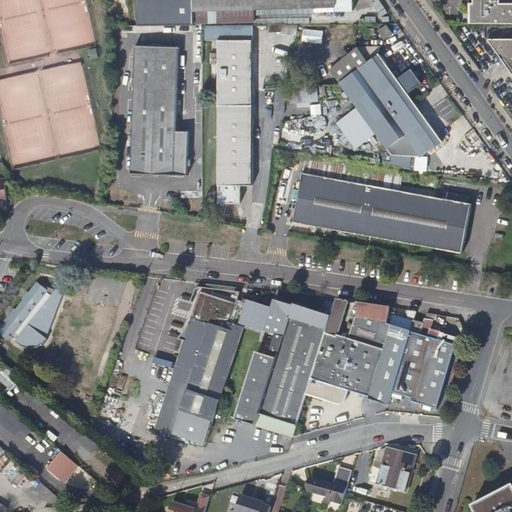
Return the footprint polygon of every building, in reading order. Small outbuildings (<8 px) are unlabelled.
[(172,15),(171,0),(156,0),(157,16),(172,15)] [(189,0),(189,22),(250,20),(250,14),(250,8),(309,6),(310,12),(349,11),(348,0),(189,0)] [(511,0),(475,0),(476,6),(473,5),(473,22),(511,22),(511,0)] [(375,23),(375,15),(364,16),(365,23),(375,23)] [(388,33),(383,24),(375,30),(380,38),(388,33)] [(302,42),(322,42),(322,29),(302,29),(302,42)] [(511,36),(488,37),(511,71),(511,36)] [(248,182),(249,40),(212,41),(213,184),(215,184),(215,201),(222,201),(231,201),(237,201),(237,183),(248,182)] [(96,47),(88,49),(89,59),(98,57),(96,47)] [(334,83),(377,148),(381,155),(412,158),(433,144),(401,95),(411,89),(402,75),(395,78),(391,71),(386,73),(374,55),(362,63),(353,48),(343,54),(339,57),(323,67),(334,83)] [(175,51),(132,50),(128,176),(183,177),(185,133),(173,133),(175,51)] [(292,104),(309,105),(309,101),(317,102),(317,87),(293,85),(292,104)] [(416,173),(316,157),(313,172),(410,192),(412,186),(416,173)] [(410,192),(313,172),(302,221),(470,256),(480,207),(476,206),(452,201),(444,199),(418,194),(419,188),(412,186),(410,192)] [(17,204),(17,184),(0,184),(0,205),(4,206),(4,204),(17,204)] [(445,194),(419,188),(418,194),(444,199),(445,194)] [(477,200),(454,195),(452,201),(476,206),(477,200)] [(54,293),(44,285),(36,295),(34,295),(28,302),(30,303),(23,312),(21,311),(10,324),(12,326),(5,335),(16,343),(23,334),(28,338),(23,345),(25,347),(29,350),(36,351),(40,351),(42,351),(46,350),(49,348),(51,345),(53,344),(54,342),(52,341),(70,295),(63,292),(58,299),(53,295),(54,293)] [(241,305),(204,293),(196,319),(192,327),(188,332),(192,333),(161,432),(211,447),(248,327),(269,333),(270,332),(277,309),(248,300),(244,313),(239,311),(241,305)] [(332,314),(308,394),(342,403),(344,403),(345,402),(345,401),(348,390),(368,396),(389,324),(394,306),(361,301),(360,312),(358,317),(351,339),(339,336),(350,300),(337,298),(332,314)] [(296,435),(308,394),(332,314),(280,299),(277,309),(270,332),(281,335),(274,357),(263,354),(241,422),(296,436),(296,435)] [(416,322),(417,319),(420,310),(412,308),(409,319),(416,322)] [(415,400),(424,403),(442,408),(461,344),(443,338),(446,331),(433,328),(436,319),(432,319),(428,333),(424,332),(427,322),(417,319),(416,322),(414,330),(413,333),(396,391),(416,397),(415,400)] [(414,330),(389,324),(368,396),(372,397),(371,400),(392,405),(396,391),(413,333),(414,330)] [(511,337),(510,337),(497,404),(511,406),(511,337)] [(0,382),(11,390),(19,378),(1,365),(0,365),(0,382)] [(410,492),(421,455),(394,446),(393,450),(390,460),(388,459),(386,466),(388,467),(384,484),(410,492)] [(82,466),(70,456),(55,474),(67,483),(82,466)] [(354,473),(341,469),(336,483),(349,488),(351,481),(353,474),(354,473)] [(362,477),(353,474),(351,481),(360,483),(362,477)] [(337,485),(314,478),(310,490),(334,497),(337,485)] [(278,505),(284,488),(279,486),(273,503),(278,505)] [(511,511),(511,486),(472,508),(473,511),(511,511)]
